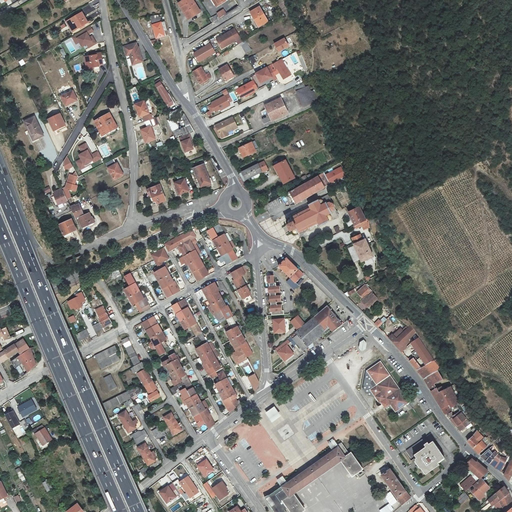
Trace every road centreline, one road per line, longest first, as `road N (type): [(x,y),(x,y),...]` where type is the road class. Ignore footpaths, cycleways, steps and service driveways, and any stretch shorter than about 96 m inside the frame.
road 1 (motorway): [(138,511),(0,186)]
road 2 (motorway): [(0,229),(121,511)]
road 3 (tertiary): [(198,217),(0,312)]
road 4 (residential): [(419,494),(323,353)]
road 5 (unclassified): [(148,220),(132,211),(131,129),(114,67)]
road 6 (tertiary): [(367,323),(468,450)]
road 7 (unclassified): [(126,324),(0,400)]
road 8 (residential): [(225,423),(160,306)]
road 9 (residential): [(251,402),(190,290)]
road 10 (tertiary): [(276,245),(288,247),(367,323)]
